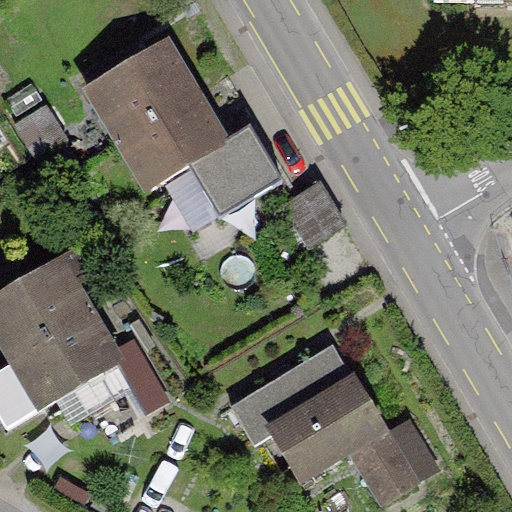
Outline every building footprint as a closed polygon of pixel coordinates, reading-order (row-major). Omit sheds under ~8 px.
[(511,0),(410,0),(410,9),(511,10),(511,0)] [(171,43),(81,91),(142,204),(231,156),(171,43)] [(319,197),(294,209),(313,246),(338,234),(319,197)] [(74,254),(0,301),(0,355),(42,421),(113,375),(155,440),(183,422),(74,254)] [(354,372),(267,429),(305,487),(358,453),(396,511),(397,511),(451,477),(407,410),(387,423),(354,372)]
